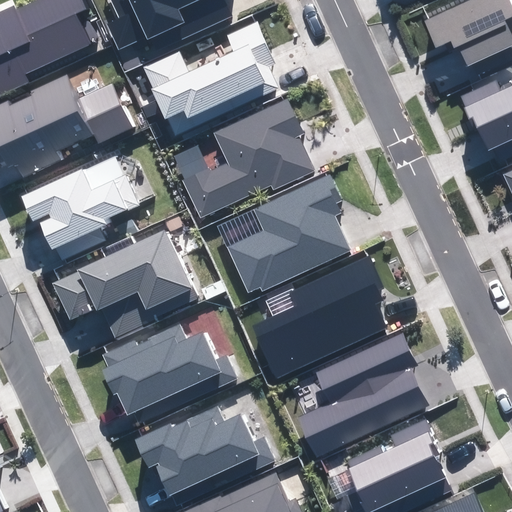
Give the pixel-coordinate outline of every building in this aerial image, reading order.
[(24,77),(95,45),(81,14),(88,11),(82,0),(41,0),(18,11),(15,6),(0,13),(0,94),(26,82),(24,77)] [(129,0),(148,40),(184,23),(178,9),(197,0),(129,0)] [(475,63),(480,74),(511,59),(511,0),(473,0),(424,22),(435,49),(451,42),(454,48),(458,46),(468,67),(475,63)] [(144,67),(176,137),(279,89),(269,67),(277,63),(257,22),(227,36),(234,51),(189,72),(179,50),(144,67)] [(15,163),(22,178),(60,160),(57,151),(93,135),(97,143),(132,127),(112,84),(78,99),(67,74),(31,90),(34,95),(10,106),(8,100),(0,103),(0,147),(9,166),(15,163)] [(492,149),(498,161),(511,154),(511,78),(500,84),(498,78),(458,96),(474,131),(478,129),(488,151),(492,149)] [(184,182),(200,217),(271,184),(273,190),(315,171),(299,136),(304,133),(288,98),(213,133),(227,162),(184,182)] [(56,248),(62,260),(106,241),(100,228),(112,223),(110,218),(139,205),(117,155),(21,196),(32,221),(49,214),(50,217),(39,222),(51,250),(56,248)] [(227,247),(248,293),(259,287),(262,292),(351,250),(335,216),(341,213),(337,204),(342,201),(329,174),(253,209),(263,230),(227,247)] [(101,307),(115,338),(153,321),(151,318),(197,297),(167,230),(52,282),(70,322),(101,307)] [(254,327),(277,379),(387,329),(376,305),(383,302),(378,290),(384,288),(369,256),(289,292),(296,308),(254,327)] [(117,393),(128,416),(133,413),(138,423),(237,379),(227,356),(216,361),(203,332),(186,340),(179,324),(147,338),(149,341),(137,347),(134,341),(102,355),(107,366),(101,369),(113,395),(117,393)] [(314,373),(328,404),(299,417),(318,457),(428,405),(411,368),(417,365),(402,332),(314,373)] [(155,467),(169,497),(171,496),(176,506),(275,461),(264,437),(253,442),(240,415),(224,422),(216,405),(185,419),(187,422),(173,428),(171,423),(134,439),(147,467),(158,462),(159,465),(155,467)] [(357,496),(363,508),(354,511),(353,511),(398,511),(449,488),(434,457),(442,454),(427,420),(391,436),(397,449),(385,454),(381,444),(346,460),(362,494),(357,496)] [(302,511),(296,498),(289,502),(275,473),(223,497),(221,495),(183,511),(302,511)] [(482,511),(474,493),(432,511),(482,511)]
